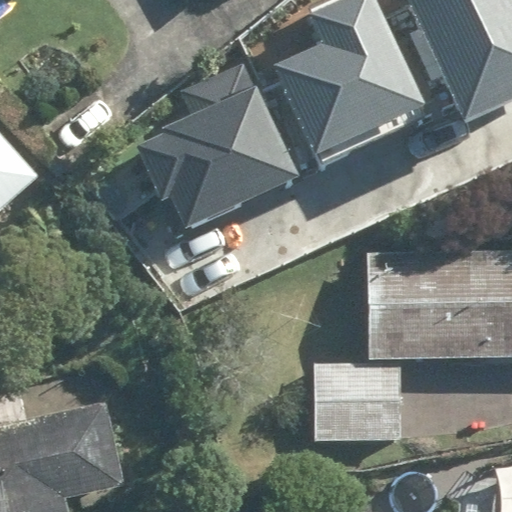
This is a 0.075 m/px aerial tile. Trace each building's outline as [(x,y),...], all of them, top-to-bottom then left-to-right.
[(291,72),(328,168),(439,126),(390,0),(308,0),(331,57),(291,72)] [(511,0),(418,0),(472,120),(511,102),(511,0)] [(180,128),(136,143),(118,172),(165,237),(288,197),(241,53),(164,78),(180,128)] [(0,220),(53,178),(2,125),(0,126),(0,220)] [(260,282),(240,240),(187,265),(206,307),(260,282)] [(511,251),(367,254),(369,367),(407,366),(511,364),(511,251)] [(408,446),(407,366),(369,367),(315,368),(316,448),(408,446)] [(21,433),(0,437),(0,511),(77,511),(77,505),(134,495),(121,424),(23,442),(21,433)]
